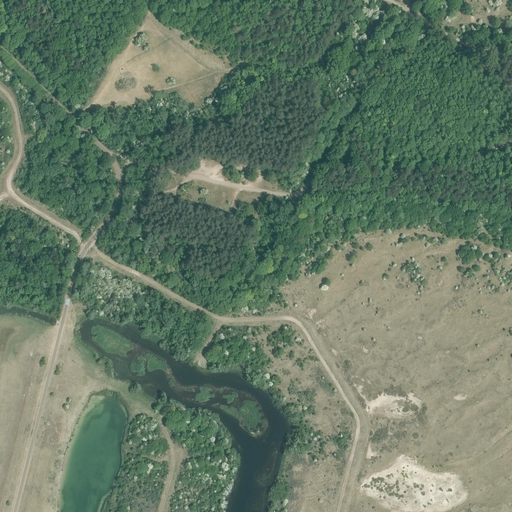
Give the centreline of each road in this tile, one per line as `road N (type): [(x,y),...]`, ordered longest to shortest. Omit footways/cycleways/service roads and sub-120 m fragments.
road 1 (track): [(216,315),(293,318),(304,328),(359,424),(337,511)]
road 2 (unknown): [(511,76),(466,70),(427,45),(401,0)]
